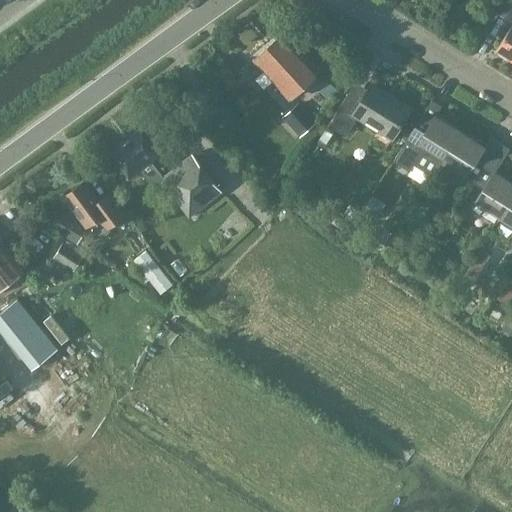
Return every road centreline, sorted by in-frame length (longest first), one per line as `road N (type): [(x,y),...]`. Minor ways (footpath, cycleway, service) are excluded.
road 1 (tertiary): [(0,167),(227,0)]
road 2 (residential): [(511,105),(352,0)]
